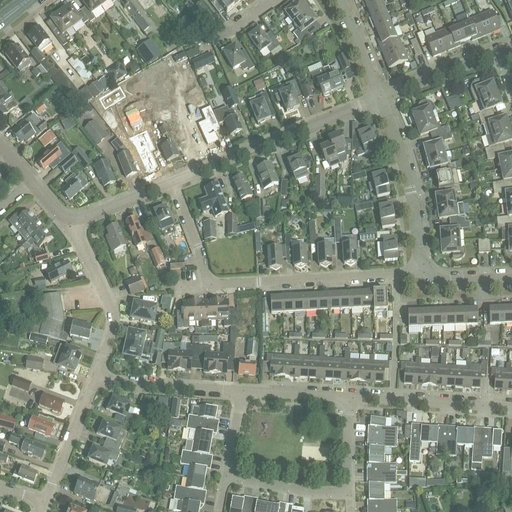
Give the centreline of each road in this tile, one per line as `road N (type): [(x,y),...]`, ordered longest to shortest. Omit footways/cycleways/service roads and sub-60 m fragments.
road 1 (residential): [(169,183),(379,98)]
road 2 (residential): [(420,270),(210,285)]
road 3 (residential): [(379,98),(405,167),(420,270)]
road 4 (residential): [(92,381),(111,313),(67,224)]
road 5 (residential): [(511,406),(351,395)]
road 6 (residential): [(242,390),(92,381)]
road 7 (residential): [(45,500),(92,381)]
road 8 (residential): [(379,98),(497,51)]
road 9 (residential): [(348,491),(225,476)]
